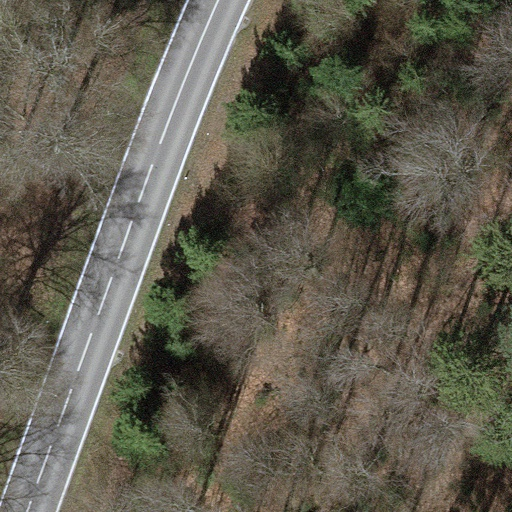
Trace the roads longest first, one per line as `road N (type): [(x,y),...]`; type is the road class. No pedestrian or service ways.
road 1 (secondary): [(26,511),(218,0)]
road 2 (track): [(511,306),(392,419),(317,511)]
